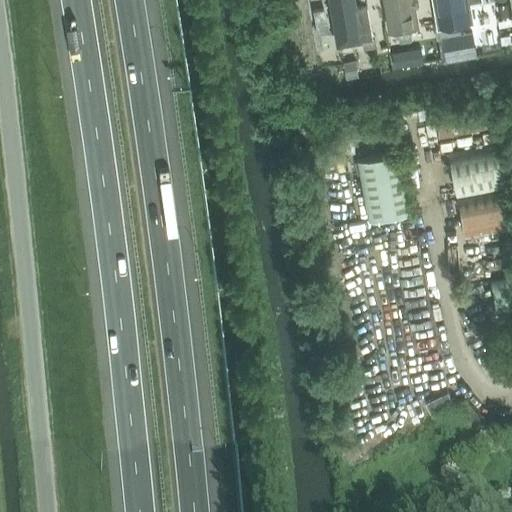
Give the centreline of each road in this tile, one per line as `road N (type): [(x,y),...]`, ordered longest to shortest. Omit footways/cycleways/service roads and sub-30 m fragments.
road 1 (motorway): [(77,0),(125,330),(141,511)]
road 2 (motorway): [(194,511),(130,0)]
road 3 (unclassified): [(48,511),(0,47)]
road 4 (unclassified): [(511,406),(503,413),(461,367),(432,211)]
